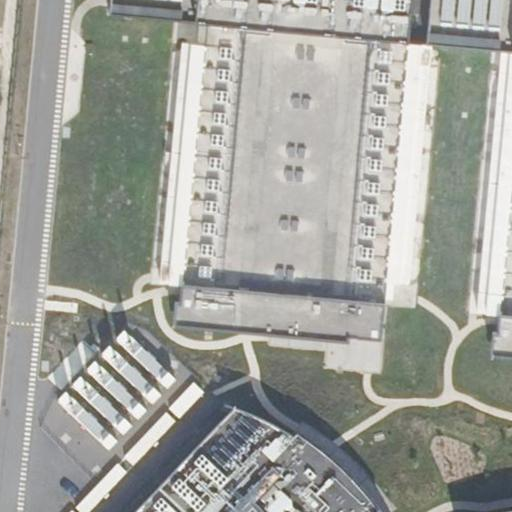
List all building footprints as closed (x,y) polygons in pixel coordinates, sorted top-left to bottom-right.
[(511,0),(100,0),(99,17),(178,24),(155,275),(154,288),(169,289),(166,317),(379,336),(382,301),(409,303),(410,298),(433,43),(501,49),(478,311),(501,313),(497,353),(511,354),(511,0)] [(127,331),(118,342),(168,390),(177,380),(127,331)] [(114,349),(104,359),(154,408),(163,398),(114,349)] [(97,362),(87,372),(137,420),(147,410),(97,362)] [(83,377),(73,387),(123,435),(133,425),(83,377)] [(69,393),(59,403),(109,452),(119,442),(69,393)] [(302,436),(284,434),(226,409),(127,511),(377,511),(345,470),(316,446),(302,436)]
